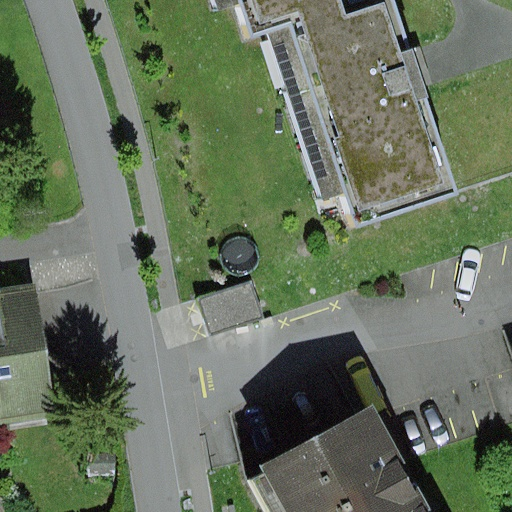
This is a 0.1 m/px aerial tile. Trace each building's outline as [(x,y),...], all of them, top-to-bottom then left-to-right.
[(264,31),(354,0),(213,0),(216,8),(239,0),(246,0),(257,32),(264,31)] [(354,0),(264,31),(323,203),(348,194),(359,225),(457,192),(391,0),(354,0)] [(250,281),(199,299),(212,335),(263,317),(250,281)] [(0,426),(59,418),(38,284),(0,289),(0,426)] [(262,477),(281,511),(432,511),(377,413),(262,477)] [(114,455),(88,455),(89,476),(115,475),(114,455)]
